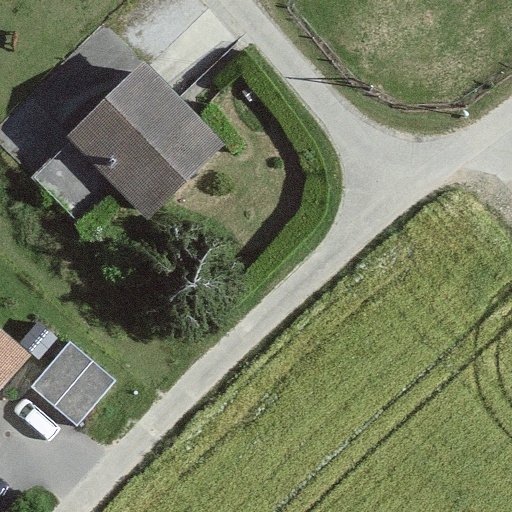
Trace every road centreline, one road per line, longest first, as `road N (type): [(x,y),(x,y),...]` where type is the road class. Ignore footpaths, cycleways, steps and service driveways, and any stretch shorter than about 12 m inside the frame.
road 1 (residential): [(75,511),(207,370),(405,189)]
road 2 (residential): [(405,189),(239,0)]
road 3 (residential): [(405,189),(511,111)]
